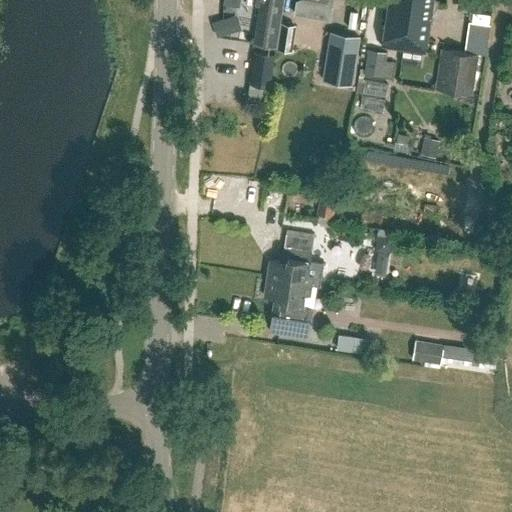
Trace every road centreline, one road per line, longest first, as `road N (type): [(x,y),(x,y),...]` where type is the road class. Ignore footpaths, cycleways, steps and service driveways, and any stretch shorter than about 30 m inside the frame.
road 1 (tertiary): [(159,408),(166,0)]
road 2 (tertiary): [(159,408),(0,410)]
